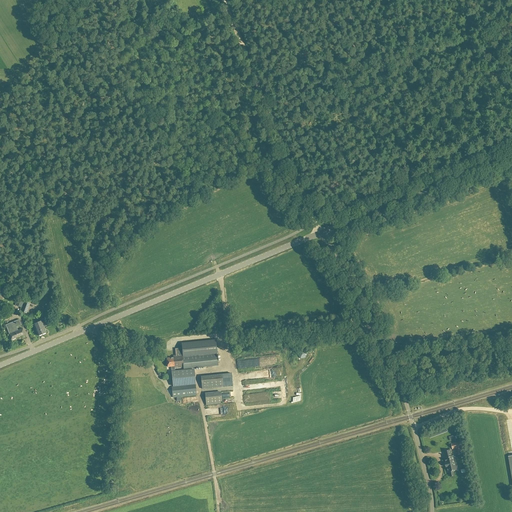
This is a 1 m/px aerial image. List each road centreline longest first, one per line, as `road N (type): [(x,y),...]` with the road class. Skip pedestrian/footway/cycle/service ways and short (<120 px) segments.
road 1 (tertiary): [(0,365),(321,232)]
road 2 (track): [(314,221),(222,0)]
road 3 (unclassified): [(413,426),(321,232)]
road 4 (tertiary): [(321,232),(511,154)]
